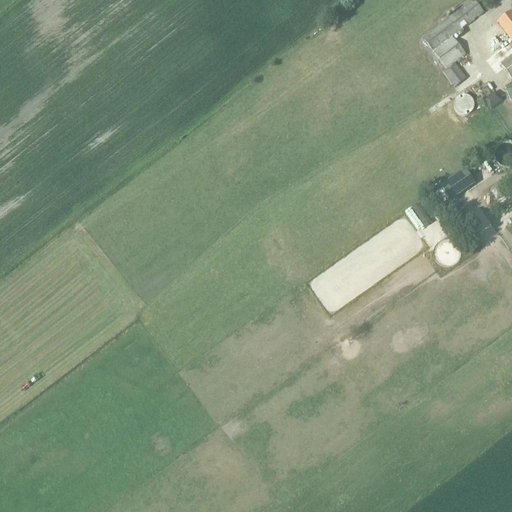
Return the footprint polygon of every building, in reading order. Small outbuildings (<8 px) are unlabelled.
[(473,0),(448,21),(423,40),(447,70),(443,73),(455,88),(466,79),(454,65),(460,60),(465,56),(461,50),(472,42),(463,30),(484,14),(473,0)] [(511,12),(511,13),(498,23),(511,41),(511,56),(501,65),(511,80),(511,12)] [(504,37),(500,39),(496,31),(482,39),(488,48),(493,45),(497,51),(509,44),(504,37)] [(435,93),(448,84),(441,73),(428,82),(435,93)] [(503,102),(495,92),(483,101),(491,111),(503,102)] [(455,103),(454,107),(455,111),(457,114),(460,116),(464,117),(468,116),(471,114),(473,111),(474,107),(473,103),(471,100),(468,97),(464,97),(460,97),(457,100),(455,103)] [(511,143),(511,144),(507,143),(503,144),(499,145),(496,148),(495,152),(494,156),(495,160),(496,164),(499,167),(503,169),(507,169),(511,169),(511,168),(511,143)] [(465,170),(440,188),(450,201),(474,184),(465,170)] [(502,182),(498,185),(490,190),(497,201),(494,203),(503,218),(511,211),(511,192),(511,190),(509,192),(502,182)]
